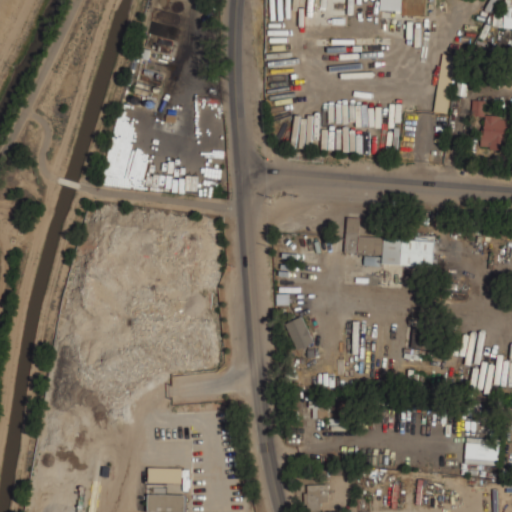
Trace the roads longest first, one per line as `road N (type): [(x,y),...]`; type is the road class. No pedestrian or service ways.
road 1 (secondary): [(235,0),(255,363),(282,511)]
road 2 (secondary): [(511,190),(240,169)]
